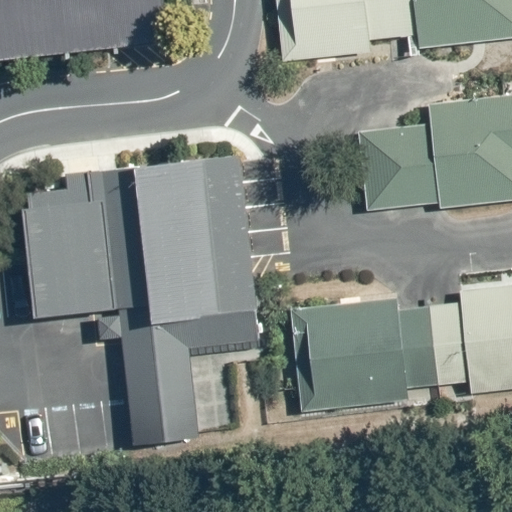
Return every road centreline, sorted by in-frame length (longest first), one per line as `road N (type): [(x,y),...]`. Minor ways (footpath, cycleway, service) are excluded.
road 1 (residential): [(511,226),(309,240),(297,155),(207,81)]
road 2 (residential): [(0,123),(44,111),(134,105),(207,81)]
